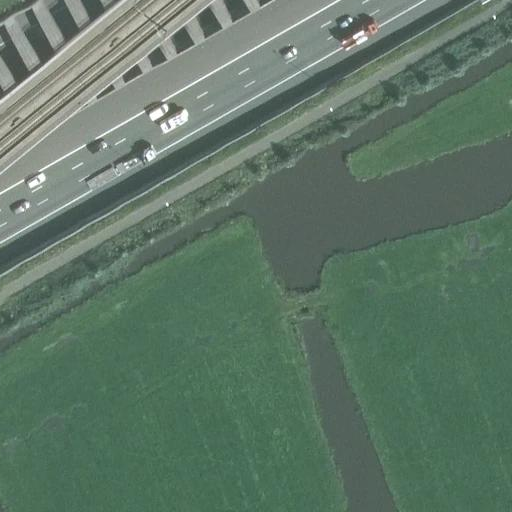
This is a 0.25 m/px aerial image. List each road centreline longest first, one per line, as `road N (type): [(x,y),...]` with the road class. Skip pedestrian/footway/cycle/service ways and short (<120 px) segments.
road 1 (motorway): [(0,221),(386,0)]
road 2 (motorway): [(126,0),(0,72)]
